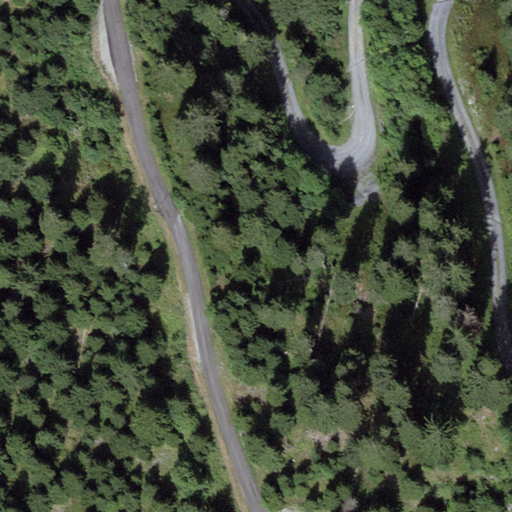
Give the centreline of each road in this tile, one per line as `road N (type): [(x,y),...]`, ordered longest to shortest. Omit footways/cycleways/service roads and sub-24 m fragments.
road 1 (track): [(109,0),(137,132),(186,251),(208,373),(257,511)]
road 2 (track): [(511,365),(485,187),(437,41),(445,0)]
road 3 (track): [(354,0),(354,67),(367,141),(347,162),(313,149),(301,132),(267,37),(242,0)]
